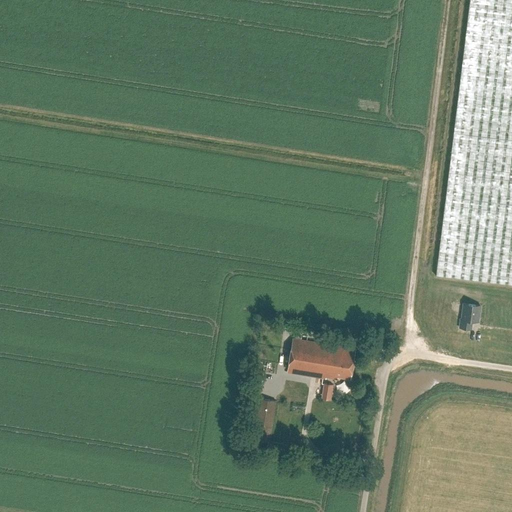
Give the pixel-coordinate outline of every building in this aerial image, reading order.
[(511,0),(469,0),(436,276),(511,285),(511,0)] [(478,321),(480,306),(463,303),(461,319),(459,328),(471,329),(472,321),(478,321)] [(290,354),(353,364),(356,349),(292,339),(290,352),(290,354)] [(290,354),(290,352),(280,350),(277,371),(287,373),(329,379),(330,378),(337,379),(338,377),(351,379),(353,364),(290,354)] [(321,398),(330,400),(331,395),(333,385),(324,383),(321,398)] [(270,442),(277,401),(258,398),(251,439),(270,442)]
